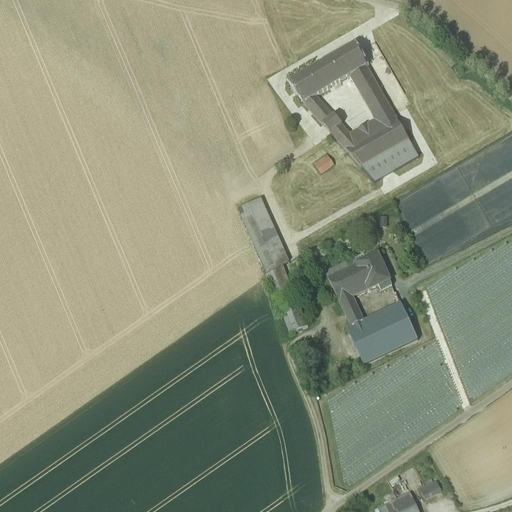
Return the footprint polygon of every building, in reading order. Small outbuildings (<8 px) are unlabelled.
[(332,131),(386,188),(426,161),(364,54),(295,86),(332,131)] [(332,159),(320,169),(327,178),(339,168),(332,159)] [(270,206),(247,215),(297,336),(320,326),(270,206)] [(336,281),(375,370),(427,347),(409,306),(372,322),(363,302),(400,286),(388,259),(336,281)] [(397,478),(388,483),(391,487),(399,482),(397,478)] [(424,501),(440,493),(435,482),(418,490),(424,501)] [(423,511),(417,498),(384,511),(423,511)]
